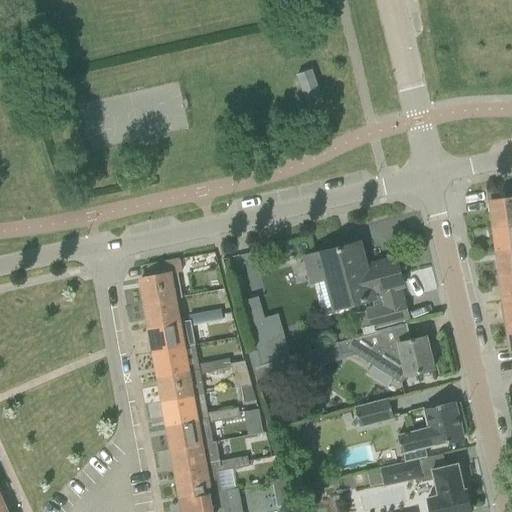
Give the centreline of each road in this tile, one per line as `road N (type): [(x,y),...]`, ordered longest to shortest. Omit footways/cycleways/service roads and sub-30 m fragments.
road 1 (residential): [(506,511),(428,175)]
road 2 (residential): [(96,252),(428,175)]
road 3 (unclassified): [(92,511),(137,462),(96,252)]
road 4 (unclassified): [(428,175),(389,0)]
